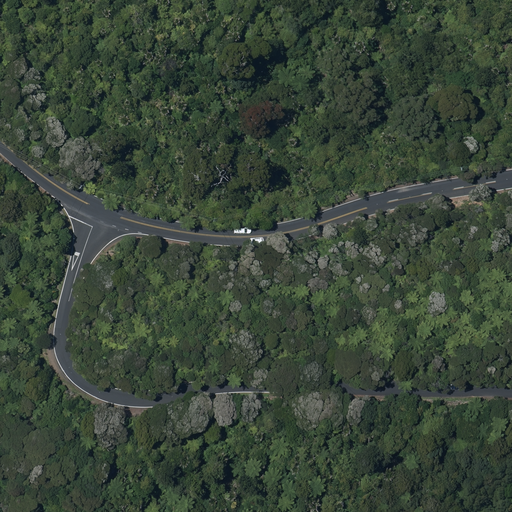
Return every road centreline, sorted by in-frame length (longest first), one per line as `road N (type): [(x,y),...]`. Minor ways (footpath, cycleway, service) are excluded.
road 1 (unclassified): [(511,388),(242,385),(132,398),(91,386),(70,366),(62,323),(100,210)]
road 2 (secondary): [(511,178),(251,238),(166,230),(100,210)]
road 3 (secondary): [(100,210),(0,139)]
